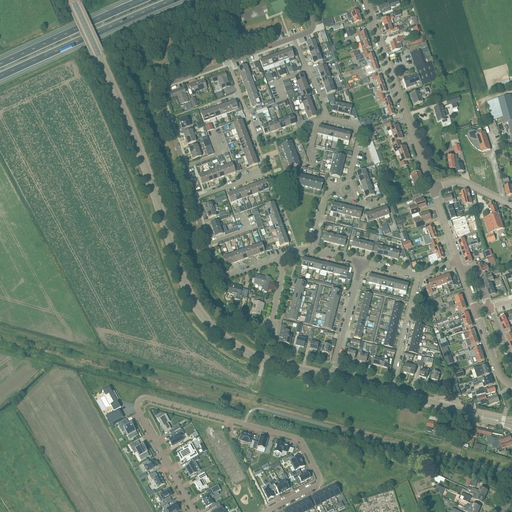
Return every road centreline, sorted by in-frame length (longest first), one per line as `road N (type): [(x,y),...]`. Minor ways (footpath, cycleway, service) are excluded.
road 1 (tertiary): [(331,377),(249,354),(202,316),(73,0)]
road 2 (residential): [(265,511),(319,480),(300,439),(149,398),(137,408),(194,511)]
road 3 (residential): [(432,187),(366,0)]
road 4 (motorway): [(0,76),(172,0)]
road 5 (motorway): [(141,0),(0,64)]
road 6 (tertiary): [(511,424),(389,391)]
road 7 (residential): [(194,199),(162,101),(166,84)]
